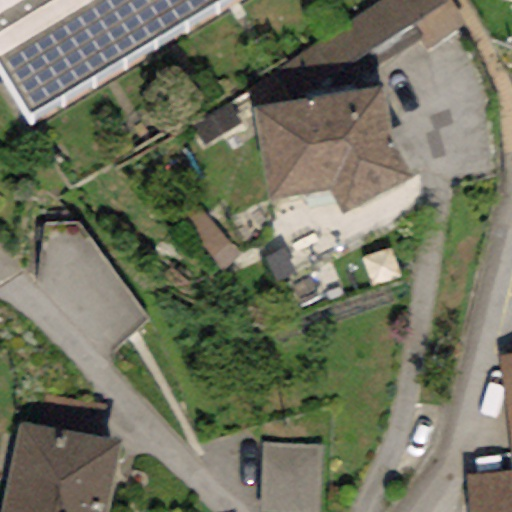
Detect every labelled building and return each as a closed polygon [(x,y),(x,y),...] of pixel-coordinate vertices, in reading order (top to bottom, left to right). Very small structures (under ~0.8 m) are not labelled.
[(220,0),(0,0),(0,69),(29,119),(220,0)] [(425,50),(461,23),(445,0),(383,0),(246,93),(253,109),(378,88),(374,66),(417,38),(425,50)] [(378,88),(253,109),(267,201),(327,190),(336,219),(410,178),(387,137),(378,88)] [(511,511),(511,353),(496,356),(511,465),(511,470),(463,475),(466,511),(511,511)] [(16,422),(0,503),(0,511),(103,511),(117,442),(16,422)] [(316,511),(320,453),(267,450),(263,511),(316,511)]
